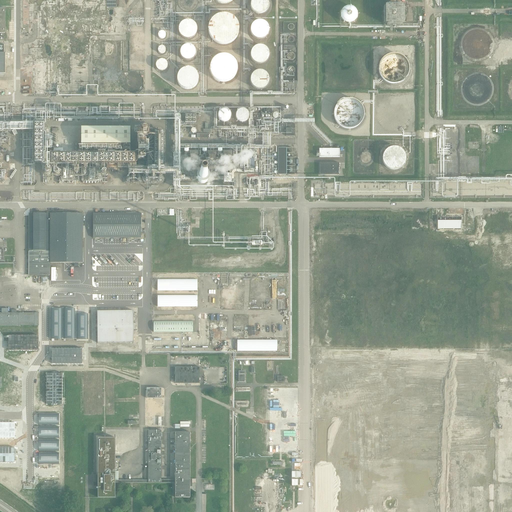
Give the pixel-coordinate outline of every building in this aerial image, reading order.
[(255,0),(255,13),(267,13),(267,0),(255,0)] [(357,14),(357,13),(357,11),(356,10),(355,8),(354,7),(352,7),(350,6),(349,6),(347,6),(346,7),(344,8),(343,9),(342,10),(341,11),(341,13),(341,14),(341,16),(341,17),(342,18),(343,20),(344,21),(346,22),(347,22),(349,22),(350,22),(352,22),(354,21),(355,20),(356,19),(357,17),(357,16),(357,14)] [(402,15),(402,14),(402,13),(402,11),(401,10),(400,9),(399,8),(398,7),(397,7),(395,6),(393,6),(391,7),(390,8),(389,9),(388,10),(387,11),(386,13),(386,14),(386,16),(387,17),(387,19),(388,20),(389,21),(391,22),(392,22),(394,23),(395,23),(397,22),(399,21),(400,20),(401,19),(402,18),(402,17),(402,15)] [(237,27),(234,15),(222,14),(211,17),(210,29),(213,43),(224,44),(237,41),(238,25),(237,24),(237,27)] [(195,38),(196,21),(180,20),(180,37),(195,38)] [(267,39),(268,22),(253,21),(252,38),(267,39)] [(463,57),(489,58),(491,31),(465,30),(463,57)] [(194,46),(183,45),(182,59),(193,59),(194,46)] [(253,46),(253,63),(268,63),(268,46),(253,46)] [(212,57),(211,71),(214,81),(225,81),(236,78),(237,67),(233,55),(222,54),(212,57)] [(387,82),(397,84),(407,79),(411,70),(408,61),(401,54),(391,54),(384,58),(380,66),(381,76),(387,82)] [(159,71),(168,68),(165,58),(156,61),(159,71)] [(199,85),(194,67),(177,71),(182,90),(199,85)] [(252,88),(267,88),(268,72),(253,71),(252,88)] [(492,91),(489,78),(478,74),(466,77),(463,87),(466,100),(477,104),(489,101),(492,91)] [(341,127),(352,129),(361,124),(365,115),(363,106),(355,99),(346,99),(338,103),(334,111),(335,121),(341,127)] [(232,116),(232,115),(232,114),(231,113),(231,112),(230,111),(229,110),(228,109),(226,109),(225,109),(223,109),(222,110),(221,110),(220,111),(219,112),(219,114),(218,115),(219,116),(219,118),(219,119),(220,120),(221,121),(222,121),(224,122),(225,122),(226,122),(227,122),(228,121),(230,120),(231,119),(231,118),(232,117),(232,116)] [(249,116),(249,115),(249,113),(248,112),(247,111),(246,110),(245,110),(244,109),(242,109),(241,109),(239,110),(238,111),(237,112),(236,113),(236,115),(236,116),(236,117),(236,119),(237,120),(238,121),(239,122),(240,122),(242,123),(243,123),(245,122),(247,121),(247,120),(249,118),(249,117),(249,116)] [(295,136),(295,124),(286,124),(280,124),(280,133),(286,133),(286,136),(295,136)] [(130,128),(81,128),(81,144),(130,144),(130,128)] [(278,174),(286,174),(286,148),(278,148),(278,174)] [(389,168),(398,169),(403,166),(406,157),(403,151),(397,148),(389,149),(384,155),(385,163),(389,168)] [(339,158),(339,149),(319,149),(319,157),(339,158)] [(191,165),(191,170),(198,169),(198,165),(201,165),(201,160),(198,160),(198,151),(190,151),(190,165),(191,165)] [(225,152),(224,164),(234,164),(234,160),(231,160),(231,154),(226,153),(226,152),(225,152)] [(339,174),(339,163),(319,163),(319,174),(339,174)] [(199,173),(200,185),(208,184),(206,172),(199,173)] [(28,213),(28,270),(28,275),(51,275),(51,263),(83,263),(83,214),(50,213),(28,213)] [(141,238),(142,213),(94,213),(93,238),(123,238),(136,238),(141,238)] [(461,229),(461,221),(437,221),(438,229),(461,229)] [(197,290),(198,279),(157,280),(157,290),(197,290)] [(197,307),(197,296),(157,296),(158,307),(197,307)] [(0,325),(39,326),(39,313),(34,313),(8,313),(8,308),(2,308),(2,313),(0,312),(0,387),(1,388),(1,377),(0,377),(0,325)] [(62,309),(51,309),(50,339),(62,339),(62,309)] [(75,309),(64,309),(64,339),(75,339),(75,309)] [(133,311),(97,311),(97,343),(133,342),(133,311)] [(88,314),(77,314),(77,339),(88,339),(88,314)] [(153,321),(153,332),(193,332),(193,321),(153,321)] [(440,343),(452,345),(451,348),(454,349),(455,343),(461,345),(464,333),(456,332),(452,331),(451,335),(444,333),(443,338),(441,338),(440,343)] [(39,336),(9,336),(9,351),(39,351),(39,336)] [(237,347),(237,352),(277,352),(277,341),(237,341),(237,347)] [(82,350),(52,350),(52,365),(82,365),(82,350)] [(175,367),(175,384),(199,384),(199,367),(175,367)] [(329,381),(329,369),(315,369),(315,381),(329,381)] [(62,373),(47,373),(47,404),(62,404),(62,373)] [(84,392),(115,392),(115,376),(84,376),(84,392)] [(466,377),(466,391),(487,391),(487,380),(478,380),(478,377),(466,377)] [(161,398),(161,388),(147,388),(147,398),(161,398)] [(84,401),(84,417),(115,417),(115,402),(84,401)] [(59,414),(39,414),(39,425),(59,425),(59,414)] [(456,424),(486,425),(486,414),(456,414),(456,424)] [(59,427),(39,427),(39,438),(59,438),(59,427)] [(148,430),(148,468),(144,468),(144,480),(144,483),(161,483),(161,480),(161,430),(148,430)] [(175,432),(175,480),(175,483),(175,498),(190,497),(190,487),(192,487),(192,479),(190,479),(190,432),(175,432)] [(115,438),(98,438),(98,498),(115,498),(115,483),(118,483),(118,480),(118,471),(115,471),(115,438)] [(59,440),(39,440),(39,451),(59,451),(59,440)] [(486,440),(456,440),(456,451),(486,451),(486,440)] [(59,453),(39,453),(39,464),(59,464),(59,453)] [(484,511),(485,501),(465,501),(464,511),(484,511)]
